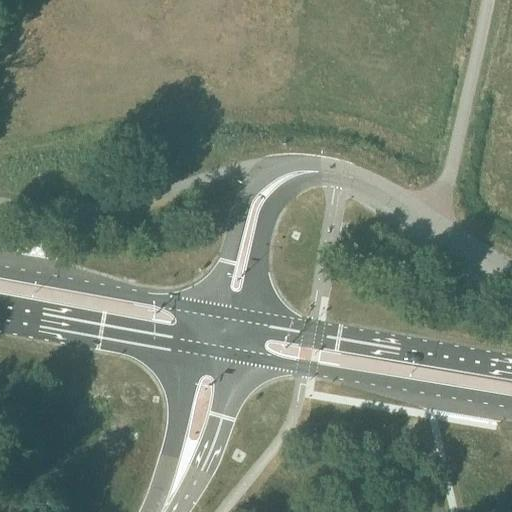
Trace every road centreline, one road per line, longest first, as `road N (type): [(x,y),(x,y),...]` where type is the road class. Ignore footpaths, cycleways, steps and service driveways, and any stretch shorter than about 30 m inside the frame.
road 1 (primary): [(244,358),(511,402)]
road 2 (primary): [(511,367),(251,326)]
road 3 (unclassified): [(345,177),(301,161),(267,176),(253,192),(203,316)]
road 4 (unclassified): [(438,228),(489,0)]
road 5 (primary): [(203,316),(0,271)]
road 6 (unclassified): [(251,326),(277,204),(293,188),(345,177)]
road 7 (primary): [(0,312),(194,347)]
road 8 (tertiary): [(194,347),(154,511)]
road 9 (tertiary): [(180,511),(244,358)]
